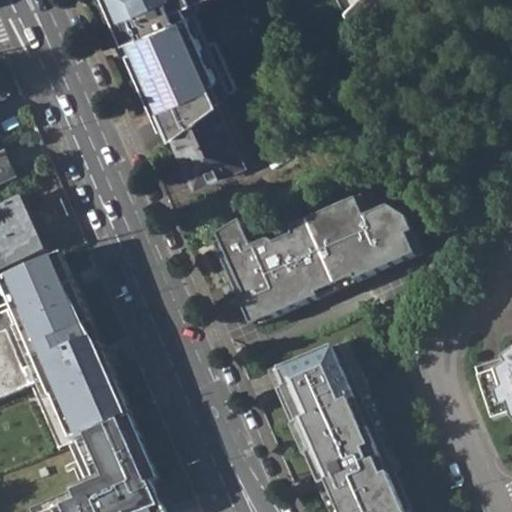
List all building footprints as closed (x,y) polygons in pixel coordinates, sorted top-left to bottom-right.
[(107,0),(161,124),(167,122),(174,137),(218,103),(237,87),(216,39),(209,43),(193,9),(198,7),(196,4),(205,0),(107,0)] [(353,43),(359,58),(404,11),(392,0),(361,0),(343,21),(353,43)] [(359,58),(353,43),(329,70),(338,80),(359,58)] [(174,137),(196,186),(225,174),(244,156),(218,103),(174,137)] [(0,188),(2,188),(0,185),(18,178),(7,154),(3,155),(0,149),(0,188)] [(511,192),(493,206),(511,234),(511,233),(511,192)] [(240,224),(218,236),(221,243),(215,245),(229,277),(237,274),(243,287),(235,290),(251,327),(318,299),(317,295),(354,279),(355,283),(421,254),(407,220),(388,209),(378,213),(370,195),(297,227),(293,230),(292,237),(274,245),(266,243),(251,249),(240,224)] [(0,212),(0,259),(4,268),(46,250),(25,202),(0,212)] [(61,446),(76,440),(135,414),(64,253),(2,280),(38,362),(26,368),(9,329),(0,333),(0,398),(33,384),(61,446)] [(237,274),(229,277),(235,290),(243,287),(237,274)] [(413,511),(342,344),(282,370),(290,388),(282,391),(333,511),(413,511)] [(511,351),(504,356),(510,363),(481,376),(494,419),(510,416),(511,418),(511,351)] [(167,511),(161,496),(168,493),(135,414),(76,440),(94,479),(73,488),(79,501),(53,511),(167,511)]
